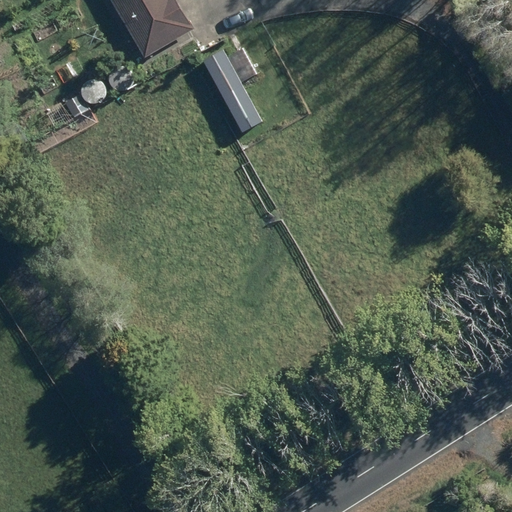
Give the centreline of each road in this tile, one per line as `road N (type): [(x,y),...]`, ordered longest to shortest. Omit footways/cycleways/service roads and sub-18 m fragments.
road 1 (unknown): [(158,511),(0,251)]
road 2 (tertiary): [(511,380),(303,511)]
